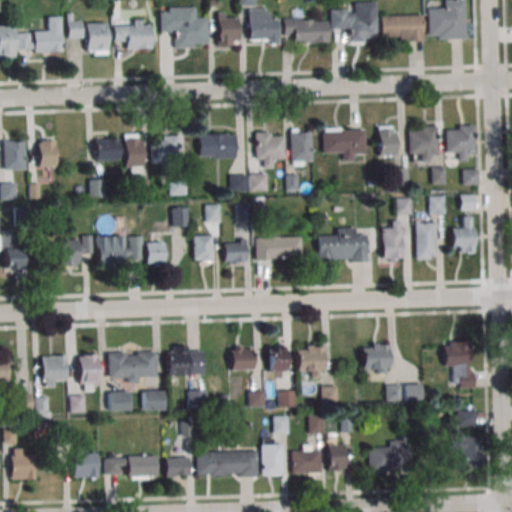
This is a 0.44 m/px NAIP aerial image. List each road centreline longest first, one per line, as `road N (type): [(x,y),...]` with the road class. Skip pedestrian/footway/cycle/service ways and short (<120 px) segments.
road 1 (residential): [(0,95),(511,78)]
road 2 (residential): [(501,511),(485,0)]
road 3 (residential): [(0,313),(511,300)]
road 4 (residential): [(211,511),(511,502)]
